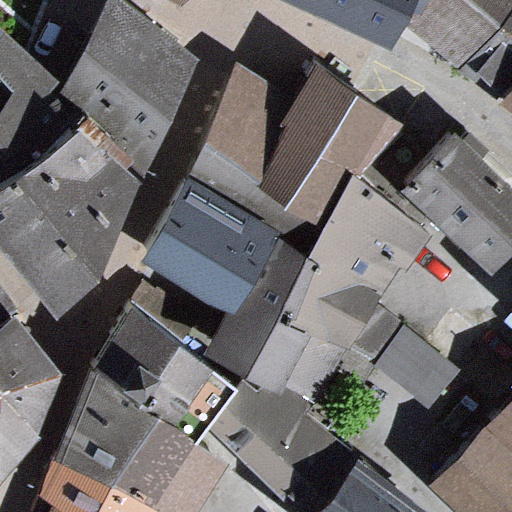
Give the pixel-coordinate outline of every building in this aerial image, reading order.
[(91,0),(55,70),(49,78),(63,100),(129,157),(135,162),(190,44),(132,0),(91,0)] [(329,0),(386,29),(405,0),(329,0)] [(511,0),(405,0),(386,29),(490,89),(511,60),(511,0)] [(55,70),(0,21),(0,147),(63,100),(49,78),(55,70)] [(285,80),(232,54),(182,162),(271,218),(297,237),(341,157),(350,161),(395,111),(306,49),(285,80)] [(511,60),(490,89),(511,105),(511,60)] [(63,100),(0,147),(0,239),(42,291),(83,248),(129,157),(63,100)] [(511,181),(447,120),(392,179),(484,262),(511,232),(511,181)] [(350,161),(341,157),(297,237),(304,241),(278,305),(299,317),(273,371),(308,393),(372,287),(394,257),(402,258),(425,225),(350,161)] [(271,218),(182,162),(131,243),(216,294),(271,218)] [(297,237),(271,218),(216,294),(195,338),(259,370),(271,375),(273,371),(299,317),(278,305),(304,241),(297,237)] [(140,276),(127,295),(180,336),(197,311),(140,276)] [(0,284),(0,301),(5,298),(8,296),(0,284)] [(127,295),(122,291),(86,356),(81,353),(47,444),(99,465),(145,397),(187,427),(230,373),(180,336),(127,295)] [(52,358),(5,298),(0,301),(0,456),(32,421),(28,417),(52,358)] [(401,320),(373,298),(343,340),(372,357),(401,320)] [(458,364),(401,320),(372,357),(370,361),(424,404),(458,364)] [(236,367),(230,373),(199,414),(295,504),(348,443),(300,403),(308,393),(273,371),(271,375),(259,370),(251,378),(236,367)] [(511,511),(511,378),(426,473),(464,511),(511,511)] [(187,427),(145,397),(99,465),(47,444),(29,482),(48,494),(75,511),(185,511),(223,453),(187,427)] [(439,511),(348,443),(295,504),(289,511),(439,511)] [(75,511),(48,494),(40,511),(75,511)]
